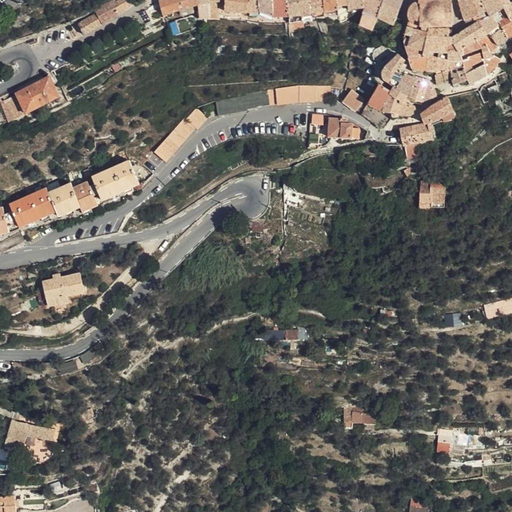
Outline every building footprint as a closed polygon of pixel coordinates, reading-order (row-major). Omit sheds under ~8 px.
[(107,0),(94,7),(96,11),(102,23),(119,13),(114,3),(111,0),(107,0)] [(132,0),(117,0),(118,1),(114,3),(119,13),(134,3),(132,0)] [(166,13),(168,16),(173,14),(174,14),(174,13),(175,12),(174,10),(182,7),(184,7),(182,0),(159,0),(158,0),(156,2),(157,5),(163,3),(166,13)] [(196,0),(182,0),(184,7),(182,7),(184,12),(192,11),(192,5),(197,3),(196,0)] [(209,2),(210,18),(221,18),(221,0),(209,2)] [(250,11),(251,1),(251,0),(225,0),(225,10),(239,11),(250,11)] [(260,0),(261,1),(261,11),(274,16),(272,0),(260,0)] [(286,0),(272,0),(274,16),(289,15),(286,0)] [(301,15),(299,0),(286,0),(289,15),(301,15)] [(312,11),(311,0),(299,0),(301,15),(312,11)] [(311,0),(312,11),(324,10),(324,0),(311,0)] [(324,0),(324,10),(337,9),(336,0),(324,0)] [(336,0),(337,9),(346,8),(346,0),(336,0)] [(363,9),(362,0),(346,0),(346,8),(346,11),(363,9)] [(361,0),(363,9),(364,10),(365,10),(359,22),(371,28),(374,21),(377,15),(369,12),(372,0),(381,0),(382,0),(361,0)] [(377,15),(382,18),(384,11),(378,8),(382,0),(381,0),(372,0),(369,12),(377,15)] [(378,8),(384,11),(382,18),(392,24),(395,18),(402,0),(382,0),(378,8)] [(411,5),(411,6),(410,8),(410,10),(410,11),(410,13),(411,15),(404,36),(404,37),(415,38),(425,40),(428,41),(429,36),(431,21),(435,21),(450,21),(452,21),(452,9),(451,0),(416,0),(416,1),(415,1),(414,2),(413,3),(412,4),(411,5)] [(460,0),(466,21),(474,17),(467,0),(460,0)] [(487,9),(482,0),(467,0),(474,17),(487,9)] [(501,2),(499,0),(482,0),(487,9),(501,2)] [(261,1),(251,1),(250,11),(261,11),(261,1)] [(209,2),(200,3),(199,3),(201,12),(201,17),(209,18),(210,18),(209,2)] [(501,25),(507,37),(511,34),(511,2),(506,5),(494,13),(501,25)] [(96,11),(78,22),(81,28),(83,33),(102,23),(96,11)] [(494,13),(490,14),(479,21),(490,34),(501,25),(494,13)] [(439,25),(435,25),(435,21),(431,21),(429,36),(439,37),(439,25)] [(490,34),(479,21),(470,27),(481,40),(490,34)] [(450,38),(450,25),(439,25),(439,37),(450,38)] [(505,39),(507,37),(501,25),(490,34),(499,45),(505,39)] [(481,50),(487,48),(481,40),(470,27),(460,33),(466,43),(457,47),(461,56),(481,50)] [(466,43),(460,33),(454,37),(453,38),(453,39),(453,40),(457,47),(466,43)] [(492,54),(499,45),(490,34),(481,40),(487,48),(492,54)] [(449,49),(451,38),(450,38),(439,37),(429,36),(428,41),(428,43),(431,43),(431,49),(449,49)] [(411,51),(424,52),(428,43),(428,41),(425,40),(415,38),(404,37),(411,51)] [(470,62),(479,56),(478,52),(484,50),(484,49),(462,56),(465,64),(470,62)] [(400,68),(406,57),(399,51),(390,60),(384,69),(384,73),(384,74),(385,76),(385,77),(386,79),(395,85),(406,70),(400,68)] [(427,66),(427,68),(438,69),(439,66),(439,54),(436,53),(430,52),(424,52),(411,51),(414,63),(427,66)] [(485,59),(488,71),(494,65),(499,55),(492,52),(484,55),(485,59)] [(439,66),(445,67),(448,66),(465,64),(462,56),(460,55),(453,55),(446,54),(439,54),(439,66)] [(465,64),(470,80),(485,72),(488,71),(485,59),(472,66),(470,62),(465,64)] [(465,82),(470,81),(470,80),(465,64),(448,66),(449,69),(451,81),(452,83),(461,81),(462,82),(465,82)] [(395,85),(408,93),(412,85),(417,75),(406,70),(395,85)] [(432,77),(418,72),(417,75),(412,85),(428,90),(430,83),(432,77)] [(50,74),(16,91),(27,110),(60,94),(50,74)] [(332,102),(333,84),(300,82),(266,87),(246,91),(246,93),(217,99),(217,104),(206,105),(208,115),(209,116),(249,108),(249,106),(263,104),(264,105),(279,102),(279,104),(302,99),(317,100),(317,103),(318,103),(318,100),(332,102)] [(428,90),(425,99),(438,93),(438,91),(437,88),(437,87),(436,86),(435,85),(434,84),(430,83),(428,90)] [(387,101),(391,92),(392,90),(383,84),(376,94),(379,96),(387,101)] [(410,97),(425,99),(428,90),(412,85),(408,93),(407,93),(408,94),(408,95),(409,96),(410,97)] [(342,102),(356,112),(366,100),(353,89),(342,102)] [(27,110),(16,91),(1,99),(11,118),(27,110)] [(387,101),(383,111),(391,110),(397,95),(391,92),(387,101)] [(426,108),(423,111),(426,121),(428,120),(433,118),(441,114),(448,111),(452,108),(455,106),(449,93),(432,103),(431,104),(429,106),(426,108)] [(387,101),(379,96),(376,94),(373,99),(370,103),(383,111),(387,101)] [(403,109),(402,98),(397,95),(391,110),(397,110),(403,109)] [(397,110),(395,113),(403,113),(403,112),(412,112),(417,108),(416,104),(413,104),(406,101),(402,98),(403,109),(397,110)] [(154,149),(166,160),(184,138),(196,124),(198,127),(208,115),(197,106),(187,117),(185,115),(154,149)] [(343,117),(330,116),(329,135),(359,136),(359,126),(353,126),(353,121),(343,121),(343,117)] [(432,139),(437,138),(433,118),(428,120),(432,139)] [(432,139),(428,120),(426,121),(400,126),(403,142),(403,143),(415,141),(432,139)] [(432,139),(415,141),(416,147),(423,145),(424,147),(438,143),(437,138),(432,139)] [(417,154),(416,147),(415,141),(403,143),(406,156),(417,154)] [(51,192),(58,206),(60,212),(62,216),(77,208),(75,204),(81,201),(83,206),(85,212),(101,205),(97,197),(95,193),(101,190),(103,194),(105,199),(120,192),(118,187),(124,184),(127,189),(141,183),(130,158),(95,175),(97,182),(92,185),(90,180),(75,187),(72,182),(51,192)] [(422,190),(422,199),(422,204),(432,204),(437,204),(447,205),(447,201),(447,199),(447,194),(447,186),(447,179),(432,179),(432,190),(422,190)] [(118,187),(120,192),(127,189),(124,184),(118,187)] [(21,222),(24,228),(49,217),(46,211),(58,206),(51,192),(49,186),(12,203),(15,210),(19,218),(21,222)] [(0,235),(12,232),(10,226),(9,221),(7,214),(5,206),(0,207),(0,235)] [(58,206),(46,211),(49,217),(60,212),(58,206)] [(7,214),(9,221),(19,218),(15,210),(7,214)] [(251,233),(266,229),(263,217),(248,221),(251,233)] [(23,232),(17,235),(20,241),(26,238),(23,232)] [(22,245),(20,241),(17,235),(0,242),(0,253),(0,254),(10,251),(22,245)] [(79,273),(42,282),(47,301),(67,296),(84,292),(79,273)] [(67,296),(47,301),(48,307),(69,302),(67,296)] [(511,298),(483,306),(486,318),(511,311),(511,298)] [(462,323),(461,312),(446,314),(447,324),(462,323)] [(268,328),(301,328),(301,318),(272,318),(258,320),(258,326),(268,325),(268,328)] [(312,327),(313,318),(301,318),(301,328),(312,327)] [(359,400),(358,409),(369,409),(370,399),(360,398),(359,400)] [(348,415),(357,416),(358,409),(359,400),(354,399),(350,399),(348,415)] [(384,400),(370,399),(369,409),(380,411),(383,411),(384,400)] [(27,405),(20,402),(16,415),(13,429),(23,431),(25,420),(27,405)] [(25,420),(35,422),(36,416),(36,405),(36,404),(27,405),(25,420)] [(46,406),(36,405),(36,416),(45,417),(46,406)] [(216,411),(206,420),(212,426),(222,418),(216,411)] [(35,422),(25,420),(23,431),(31,434),(35,422)] [(450,436),(439,434),(438,442),(450,443),(450,436)] [(449,453),(450,443),(438,442),(437,452),(449,453)] [(0,473),(11,475),(13,447),(0,446),(0,473)] [(25,476),(1,479),(3,497),(16,496),(16,498),(27,497),(25,476)] [(411,498),(410,508),(422,508),(424,509),(425,499),(411,498)]
